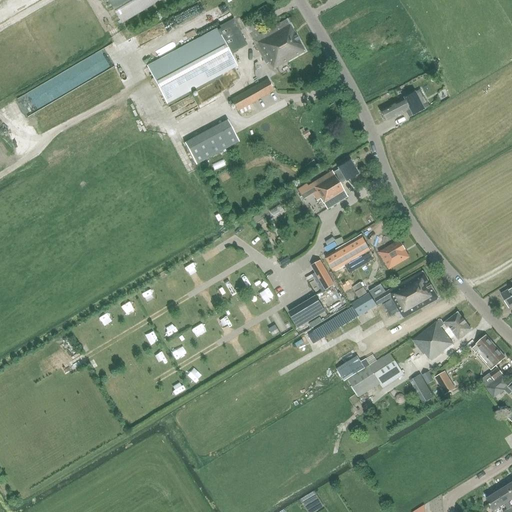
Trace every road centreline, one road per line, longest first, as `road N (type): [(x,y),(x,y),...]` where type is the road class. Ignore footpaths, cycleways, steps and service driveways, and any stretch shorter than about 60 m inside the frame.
road 1 (track): [(0,175),(43,137),(143,87),(166,122),(185,130),(224,113),(243,123),(345,76)]
road 2 (unclassified): [(511,334),(446,268),(402,208),(366,116),(299,0)]
